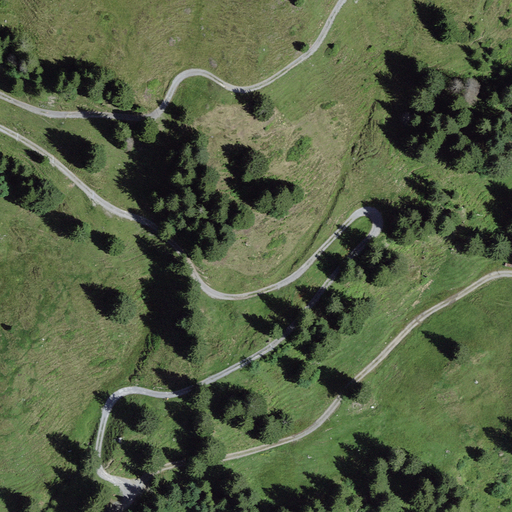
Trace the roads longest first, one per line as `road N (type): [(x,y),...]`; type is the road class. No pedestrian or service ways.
road 1 (track): [(0,127),(107,206),(170,236),(212,293),(274,287),(359,213),(378,220),(279,340),(182,392),(128,389),(114,397),(97,461),(104,475),(133,489)]
road 2 (track): [(133,489),(170,466),(290,440),(316,425),(418,318),(491,274),(511,272)]
road 3 (track): [(343,0),(316,44),(255,88),(234,89),(192,72),(146,117),(60,115),(0,94)]
